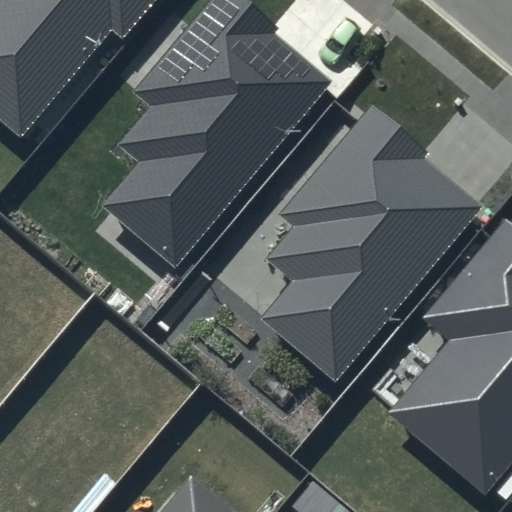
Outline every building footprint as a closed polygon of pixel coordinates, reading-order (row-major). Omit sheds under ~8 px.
[(0,0),(0,121),(21,139),(112,31),(122,40),(155,0),(0,0)] [(279,27),(246,0),(204,0),(128,90),(149,108),(118,145),(141,164),(105,206),(176,266),(333,80),(275,32),(279,27)] [(428,151),(372,104),(278,213),(292,225),(265,257),(292,279),(259,318),(333,381),(481,208),(422,158),(428,151)] [(511,224),(505,218),(422,316),(449,338),(386,412),(484,494),(511,460),(511,224)] [(236,511),(192,474),(159,511),(236,511)]
